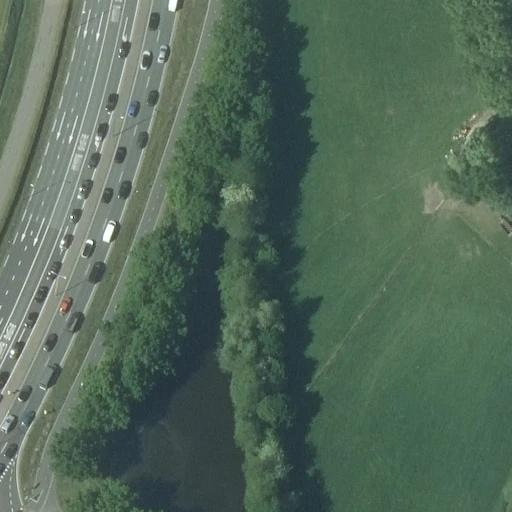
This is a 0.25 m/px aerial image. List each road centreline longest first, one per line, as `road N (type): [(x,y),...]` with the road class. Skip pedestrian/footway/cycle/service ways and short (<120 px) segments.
road 1 (primary): [(0,453),(94,253),(166,0)]
road 2 (primary): [(98,0),(57,161),(0,308)]
road 3 (unclassified): [(0,195),(43,63),(54,0)]
